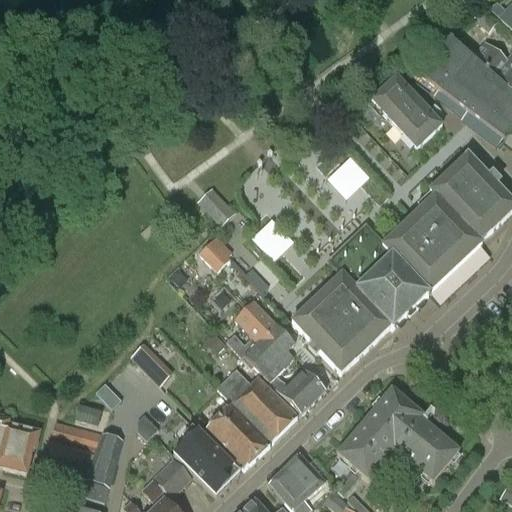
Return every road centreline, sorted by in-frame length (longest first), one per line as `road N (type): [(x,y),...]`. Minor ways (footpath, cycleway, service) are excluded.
road 1 (residential): [(225,511),(374,369),(420,353)]
road 2 (residential): [(420,353),(511,255)]
road 3 (residential): [(508,440),(420,353)]
